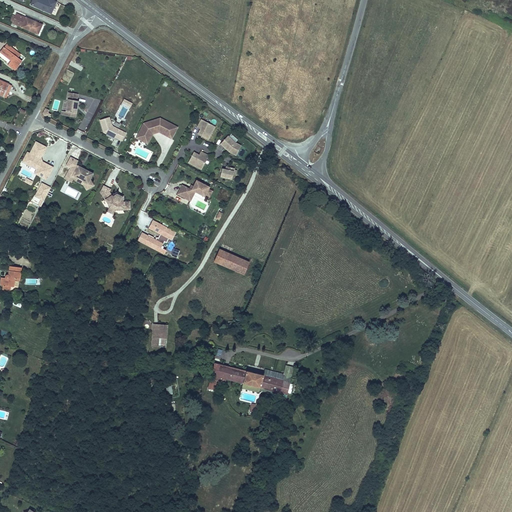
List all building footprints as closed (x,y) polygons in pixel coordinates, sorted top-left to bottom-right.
[(56,2),(51,0),(50,0),(50,1),(47,0),(33,0),(31,5),(51,13),(56,2)] [(35,23),(35,22),(16,13),(15,16),(13,15),(10,21),(13,22),(12,23),(38,34),(41,26),(35,23)] [(18,58),(11,53),(14,50),(7,44),(0,52),(11,61),(8,65),(14,70),(22,61),(18,58)] [(20,55),(14,50),(11,53),(18,58),(20,55)] [(7,88),(9,84),(0,80),(0,95),(3,97),(6,89),(5,88),(6,87),(7,88)] [(79,93),(67,91),(64,114),(76,115),(79,93)] [(122,103),(131,107),(132,102),(124,99),(122,103)] [(109,116),(100,119),(104,131),(116,137),(116,136),(122,139),(125,133),(111,125),(109,116)] [(177,127),(160,118),(144,123),(138,134),(148,139),(151,132),(159,130),(166,134),(172,137),(177,127)] [(196,127),(199,129),(197,134),(209,140),(215,126),(200,119),(196,127)] [(236,155),(242,144),(225,136),(220,147),(236,155)] [(26,151),(21,162),(36,169),(34,173),(47,180),(53,166),(41,160),(47,146),(35,140),(29,152),(26,151)] [(200,150),(199,154),(193,151),(187,163),(201,170),(209,155),(200,150)] [(69,167),(64,179),(72,182),(72,181),(92,189),(95,182),(90,180),(94,172),(76,164),(78,160),(70,156),(66,166),(69,167)] [(209,169),(213,171),(217,164),(213,161),(209,169)] [(232,179),(234,169),(222,166),(220,176),(232,179)] [(209,187),(196,180),(191,190),(182,185),(177,194),(185,198),(187,194),(193,197),(195,192),(204,197),(209,187)] [(31,201),(40,206),(51,187),(41,182),(31,201)] [(105,212),(130,210),(130,200),(123,201),(123,193),(111,194),(110,186),(104,187),(105,212)] [(137,241),(164,253),(166,249),(162,247),(166,238),(172,240),(176,230),(152,220),(148,229),(160,234),(157,239),(141,232),(137,241)] [(243,274),(249,262),(219,249),(214,261),(243,274)] [(13,287),(14,280),(19,281),(21,268),(10,266),(9,275),(8,275),(7,275),(6,275),(6,276),(5,276),(5,277),(5,278),(1,277),(0,285),(3,285),(3,290),(9,291),(10,286),(13,287)] [(166,338),(167,325),(159,325),(158,333),(158,337),(166,338)] [(290,382),(263,375),(246,371),(218,364),(217,365),(215,364),(214,367),(212,373),(211,377),(210,379),(224,383),(225,379),(243,384),(260,388),(279,393),(287,395),(290,382)] [(290,382),(293,367),(286,365),(284,374),(265,369),(263,375),(290,382)] [(260,388),(243,384),(241,389),(258,393),(259,390),(278,395),(279,393),(260,388)] [(258,409),(260,401),(256,400),(255,404),(252,403),(251,407),(258,409)] [(257,413),(258,409),(259,409),(262,402),(260,401),(258,409),(251,407),(250,411),(257,413)]
